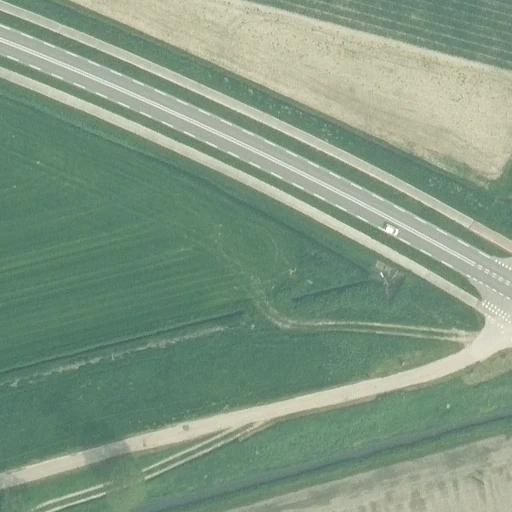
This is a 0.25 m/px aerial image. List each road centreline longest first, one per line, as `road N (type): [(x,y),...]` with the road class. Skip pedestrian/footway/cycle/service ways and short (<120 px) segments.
road 1 (primary): [(511,286),(246,147),(0,40)]
road 2 (track): [(0,481),(462,361),(511,330)]
road 3 (track): [(251,417),(198,450),(46,511)]
